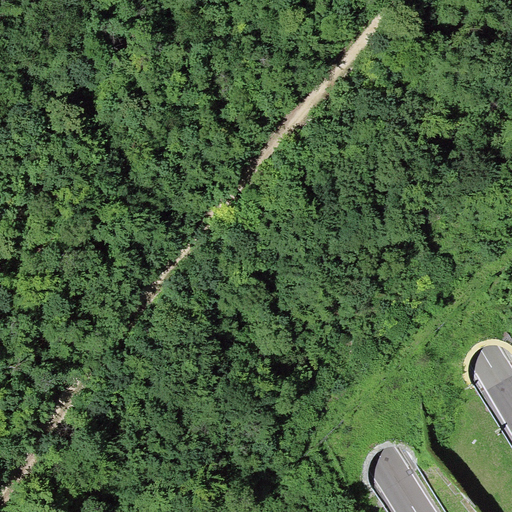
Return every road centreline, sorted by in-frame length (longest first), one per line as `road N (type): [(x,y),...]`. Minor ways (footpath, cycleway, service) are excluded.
road 1 (track): [(397,0),(245,170),(57,406),(0,495)]
road 2 (motorway): [(151,0),(237,192),(415,511)]
road 3 (motorway): [(511,399),(442,278),(304,0)]
